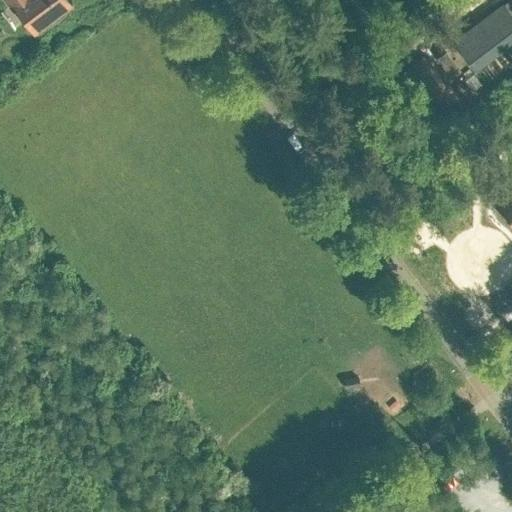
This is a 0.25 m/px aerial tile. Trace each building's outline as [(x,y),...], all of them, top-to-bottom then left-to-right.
[(67,0),(6,0),(9,4),(12,2),(33,31),(70,3),(67,0)] [(511,40),(511,15),(502,3),(454,40),(476,69),(511,40)] [(437,102),(453,90),(425,54),(399,73),(422,104),(432,96),(437,102)] [(498,203),(511,221),(511,171),(497,183),(508,196),(498,203)] [(485,511),(455,480),(432,503),(440,511),(485,511)]
